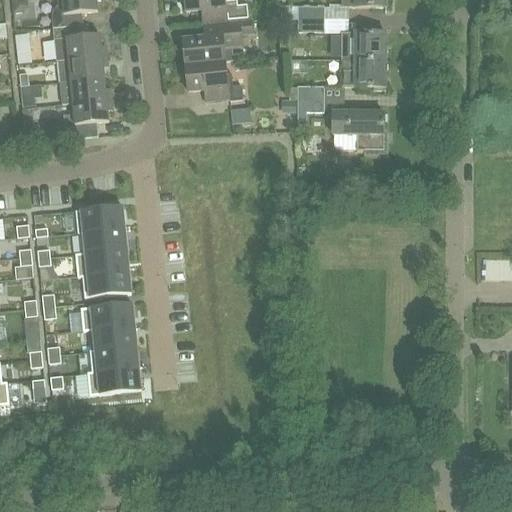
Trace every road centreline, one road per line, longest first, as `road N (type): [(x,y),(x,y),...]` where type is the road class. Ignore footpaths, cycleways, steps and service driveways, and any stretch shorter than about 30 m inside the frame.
road 1 (residential): [(451,486),(458,5)]
road 2 (residential): [(451,486),(31,496)]
road 3 (residential): [(165,389),(141,147)]
road 4 (residential): [(141,147),(155,142),(143,0)]
road 5 (residential): [(0,177),(141,147)]
